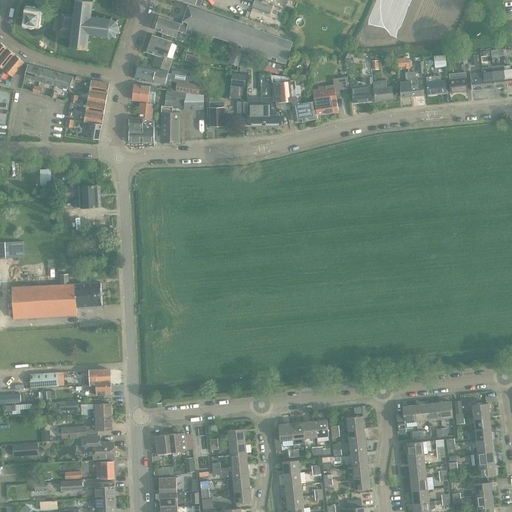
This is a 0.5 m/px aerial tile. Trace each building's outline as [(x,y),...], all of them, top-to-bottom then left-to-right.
[(62,14),(60,30),(70,32),(70,33),(72,33),(71,38),(69,38),(69,39),(71,40),(70,46),(68,47),(69,49),(71,47),(86,49),(88,51),(89,51),(88,49),(88,42),(90,43),(90,41),(88,41),(89,35),(94,35),(94,37),(95,38),(95,36),(101,36),(101,38),(102,38),(103,36),(108,37),(108,39),(109,39),(110,37),(114,36),(115,38),(116,38),(115,36),(118,33),(120,34),(120,32),(118,31),(119,27),(121,27),(121,26),(119,26),(117,22),(118,21),(117,20),(116,21),(112,20),(112,17),(111,17),(111,19),(105,18),(105,17),(104,16),(104,18),(98,17),(98,15),(97,15),(96,17),(91,17),(92,10),(94,10),(94,9),(92,9),(93,3),(95,1),(94,0),(92,2),(79,0),(75,0),(76,0),(75,7),(73,6),(73,8),(75,8),(74,14),(72,14),(72,15),(62,14)] [(250,0),(250,1),(252,2),(252,0),(255,0),(252,8),(270,15),(274,6),(283,9),(285,0),(250,0)] [(32,23),(31,24),(30,30),(32,30),(33,23),(37,24),(38,14),(34,13),(35,6),(34,6),(33,13),(29,12),(28,10),(27,11),(28,14),(27,21),(25,23),(26,24),(28,22),(32,23)] [(188,7),(182,25),(193,29),(191,34),(211,41),(213,36),(241,46),(240,50),(256,56),(257,54),(271,59),(272,56),(277,58),(276,61),(285,64),(292,43),(188,7)] [(182,25),(160,17),(155,30),(176,37),(179,31),(190,35),(191,34),(193,29),(182,25)] [(147,52),(157,56),(153,65),(168,71),(172,60),(167,58),(172,43),(153,36),(147,52)] [(8,49),(0,58),(0,66),(4,70),(16,55),(8,49)] [(480,52),(480,56),(485,56),(485,61),(491,60),(491,52),(485,52),(484,52),(480,52)] [(459,65),(468,64),(467,53),(458,54),(459,65)] [(199,58),(188,54),(186,60),(197,63),(199,58)] [(16,55),(4,70),(12,76),(24,62),(16,55)] [(435,56),(436,65),(446,64),(445,55),(435,56)] [(477,55),(470,56),(470,64),(478,63),(477,55)] [(307,58),(302,64),(307,67),(310,64),(311,60),(307,58)] [(265,71),(277,73),(279,66),(267,63),(265,71)] [(40,81),(43,69),(28,65),(24,77),(40,81)] [(140,65),(136,79),(166,85),(166,84),(168,84),(171,85),(172,82),(177,83),(189,84),(190,73),(172,70),(171,74),(168,73),(168,72),(143,65),(140,65)] [(482,73),(484,90),(495,88),(493,72),(488,73),(487,68),(482,69),(482,73)] [(54,85),(58,73),(43,69),(40,81),(54,85)] [(493,72),(495,88),(506,87),(505,71),(493,72)] [(413,97),(410,72),(405,73),(406,82),(400,82),(402,98),(413,97)] [(410,72),(413,97),(424,96),(422,80),(416,81),(415,72),(410,72)] [(467,91),(466,78),(465,72),(449,74),(450,80),(451,93),(467,91)] [(58,73),(54,85),(70,90),(73,77),(58,73)] [(247,75),(234,73),(232,85),(245,87),(247,75)] [(484,90),(482,73),(471,75),(473,91),(484,90)] [(318,118),(317,116),(315,102),(298,105),(296,86),(298,85),(297,78),(271,75),(272,83),(274,101),(280,101),(280,103),(292,102),(296,122),(318,118)] [(444,81),(441,81),(441,76),(426,78),(428,95),(446,94),(444,81)] [(313,90),(315,102),(317,116),(339,112),(336,97),(340,96),(340,90),(349,89),(347,79),(334,81),(335,90),(328,91),(327,86),(318,87),(319,90),(313,90)] [(89,92),(107,95),(109,84),(91,80),(89,92)] [(391,87),(387,88),(386,80),(374,82),(376,101),(393,99),(391,87)] [(198,94),(199,85),(189,84),(177,83),(177,91),(198,94)] [(148,102),(148,104),(141,103),(140,119),(152,120),(153,105),(154,105),(156,93),(157,92),(157,88),(135,84),(133,99),(148,102)] [(353,104),(372,102),(370,88),(362,88),(361,86),(352,87),(353,104)] [(204,96),(167,90),(165,107),(183,109),(184,110),(203,108),(204,96)] [(107,95),(89,92),(87,103),(105,106),(107,95)] [(226,125),(224,102),(211,103),(211,108),(209,108),(209,116),(211,116),(211,126),(226,125)] [(85,114),(103,117),(105,106),(87,103),(85,114)] [(265,106),(256,106),(249,106),(249,103),(244,103),(244,113),(248,114),(248,125),(265,125),(265,106)] [(271,106),(265,106),(265,125),(281,125),(281,112),(271,112),(271,106)] [(162,143),(181,143),(180,112),(172,112),(172,108),(162,107),(162,143)] [(89,126),(101,129),(103,117),(85,114),(84,122),(90,123),(89,126)] [(130,119),(129,142),(154,142),(153,120),(152,120),(140,119),(130,118),(130,119)] [(101,129),(89,126),(87,138),(99,140),(101,129)] [(99,184),(66,185),(66,196),(82,195),(82,198),(76,198),(74,200),(74,203),(76,205),(83,205),(83,206),(100,205),(100,195),(99,184)] [(0,257),(25,256),(24,240),(0,241),(0,257)] [(78,305),(104,304),(103,281),(70,283),(69,273),(62,273),(62,283),(13,286),(15,317),(78,313),(78,305)] [(110,371),(90,371),(84,372),(85,376),(86,386),(98,386),(112,385),(111,375),(110,375),(110,371)] [(59,373),(30,375),(31,388),(60,386),(59,373)] [(112,395),(112,385),(98,386),(86,386),(82,386),(82,391),(97,390),(97,395),(112,395)] [(42,391),(42,392),(37,392),(38,402),(43,401),(52,401),(51,391),(42,391)] [(20,394),(0,395),(0,404),(21,403),(20,394)] [(78,401),(59,402),(60,411),(79,410),(78,401)] [(456,419),(464,418),(463,413),(462,413),(461,401),(455,401),(456,419)] [(439,403),(441,418),(453,417),(451,402),(439,403)] [(427,404),(429,420),(441,418),(439,403),(427,404)] [(99,416),(113,416),(112,404),(87,405),(88,410),(87,410),(87,417),(90,416),(90,417),(99,416)] [(415,405),(417,421),(429,420),(427,404),(415,405)] [(474,417),(489,416),(488,404),(472,405),(474,417)] [(406,429),(405,422),(417,421),(415,405),(403,407),(404,414),(397,415),(399,429),(406,429)] [(113,416),(99,416),(90,417),(90,430),(97,430),(97,431),(113,430),(113,416)] [(348,430),(364,428),(363,416),(347,418),(348,430)] [(489,416),(474,417),(475,429),(491,428),(489,416)] [(315,421),(316,437),(329,436),(327,420),(315,421)] [(316,437),(315,421),(303,422),(305,438),(316,437)] [(305,438),(303,422),(291,423),(293,439),(305,438)] [(274,433),(276,447),(276,452),(282,451),(281,446),(280,441),(293,439),(291,423),(279,425),(279,432),(274,433)] [(63,440),(84,438),(87,437),(86,427),(62,430),(63,440)] [(364,428),(348,430),(350,442),(366,440),(364,428)] [(477,441),(492,439),(491,428),(475,429),(477,441)] [(50,429),(42,430),(44,441),(52,440),(50,429)] [(229,443),(245,441),(244,429),(228,431),(229,443)] [(170,434),(173,452),(187,450),(185,433),(170,434)] [(173,452),(170,434),(156,436),(158,454),(173,452)] [(93,461),(98,460),(114,460),(114,441),(99,442),(99,437),(87,437),(84,438),(85,449),(93,449),(93,461)] [(477,441),(478,453),(494,451),(492,439),(477,441)] [(366,440),(350,442),(351,454),(367,452),(366,440)] [(436,447),(437,453),(445,452),(444,447),(444,440),(438,440),(438,447),(436,447)] [(231,455),(247,453),(245,441),(229,443),(231,455)] [(407,443),(408,456),(424,454),(423,442),(407,443)] [(38,455),(38,450),(37,445),(13,448),(14,458),(38,455)] [(473,454),(475,465),(495,463),(494,451),(478,453),(473,454)] [(352,466),(368,464),(367,452),(351,454),(352,466)] [(247,453),(231,455),(232,467),(248,465),(247,453)] [(408,456),(409,468),(425,466),(424,454),(408,456)] [(284,474),(300,472),(299,460),(283,462),(284,474)] [(98,479),(115,478),(114,462),(97,463),(98,479)] [(496,475),(495,463),(475,465),(475,470),(480,470),(481,477),(496,475)] [(368,464),(352,466),(353,477),(369,476),(368,464)] [(233,479),(249,477),(248,465),(232,467),(233,479)] [(409,468),(410,479),(426,478),(425,466),(409,468)] [(285,486),(301,484),(300,472),(284,474),(285,486)] [(369,476),(353,477),(355,490),(371,489),(369,476)] [(160,492),(177,492),(176,477),(159,478),(160,492)] [(249,477),(233,479),(234,490),(250,489),(249,477)] [(410,479),(411,491),(428,490),(426,478),(410,479)] [(83,490),(82,480),(60,482),(60,491),(83,490)] [(476,496),(492,495),(491,482),(475,484),(476,496)] [(96,499),(116,498),(115,483),(96,484),(96,499)] [(301,484),(285,486),(287,498),(303,496),(301,484)] [(250,489),(234,490),(236,503),(252,501),(250,489)] [(411,491),(413,504),(434,502),(434,501),(429,501),(428,490),(411,491)] [(177,492),(160,492),(161,507),(178,507),(177,492)] [(202,499),(203,509),(211,509),(213,508),(212,498),(210,498),(209,493),(201,494),(202,499)] [(476,496),(478,508),(493,506),(492,495),(476,496)] [(288,510),(304,508),(303,496),(287,498),(288,510)] [(116,498),(96,499),(97,507),(90,507),(90,511),(96,511),(116,511),(116,498)] [(57,501),(40,502),(40,510),(58,509),(57,501)] [(434,507),(434,502),(413,504),(413,511),(429,511),(430,509),(433,509),(434,507)]
